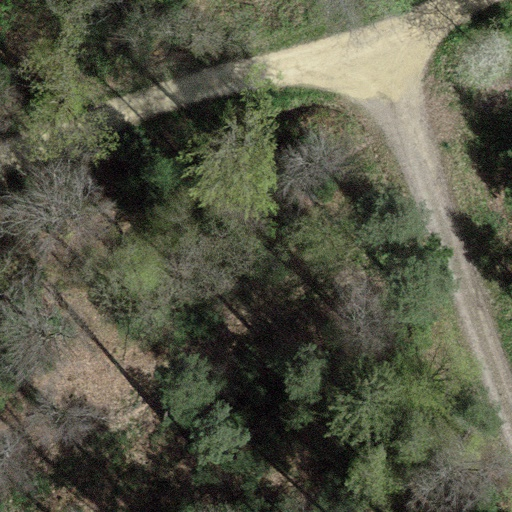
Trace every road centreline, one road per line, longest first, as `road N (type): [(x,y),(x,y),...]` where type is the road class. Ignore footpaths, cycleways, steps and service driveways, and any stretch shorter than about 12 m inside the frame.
road 1 (track): [(468,0),(371,42),(0,153)]
road 2 (track): [(371,42),(511,386)]
